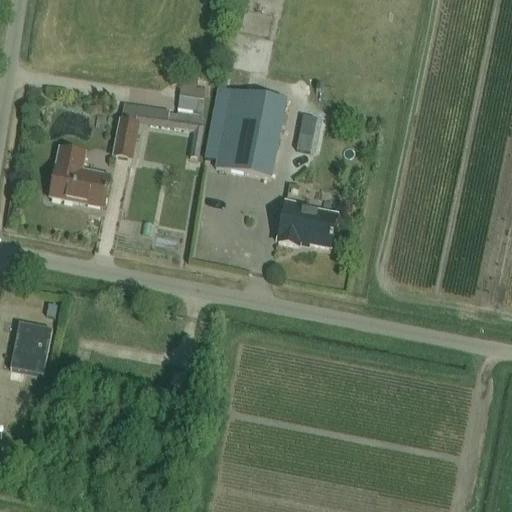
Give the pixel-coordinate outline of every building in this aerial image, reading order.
[(124,107),(122,121),(120,121),(112,159),(130,162),(137,128),(193,135),(189,160),(198,162),(204,122),(201,121),(205,93),(180,89),(179,100),(194,102),(193,116),(194,116),(193,120),(169,116),(169,113),(124,107)] [(214,109),(203,161),(217,164),(215,171),(271,182),(274,163),(286,104),(231,93),(227,112),(214,109)] [(301,136),(300,136),(297,153),(309,155),(309,154),(312,139),(301,136)] [(100,211),(101,211),(105,195),(107,196),(110,180),(81,174),(85,157),(59,152),(56,169),(55,169),(49,201),(81,207),(82,205),(101,208),(100,211)] [(285,209),(281,226),(278,246),(298,250),(299,245),(330,251),(333,238),(331,238),(335,219),(285,209)] [(48,307),(46,319),(54,321),(57,309),(48,307)] [(19,327),(10,373),(43,379),(52,333),(19,327)]
